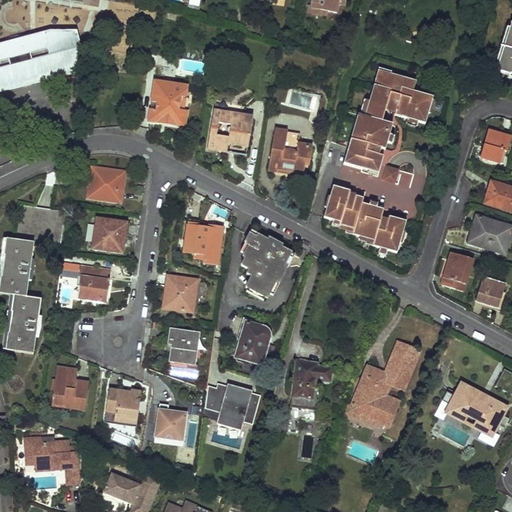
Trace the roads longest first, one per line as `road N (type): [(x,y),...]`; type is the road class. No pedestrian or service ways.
road 1 (residential): [(415,295),(166,162)]
road 2 (residential): [(415,295),(472,116),(490,106),(511,109)]
road 3 (residential): [(166,162),(139,308),(118,342)]
road 4 (residential): [(166,162),(124,143),(89,142),(0,183)]
road 5 (unknown): [(308,238),(325,164),(420,193)]
